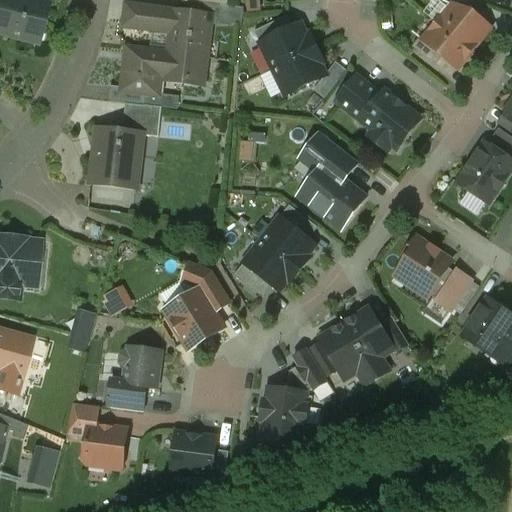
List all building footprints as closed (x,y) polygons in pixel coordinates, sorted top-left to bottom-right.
[(23,0),(0,0),(0,34),(37,44),(46,6),(23,0)] [(188,2),(182,1),(181,13),(210,16),(210,18),(218,19),(220,6),(188,2)] [(181,13),(125,6),(122,28),(170,34),(167,55),(205,59),(210,18),(210,16),(181,13)] [(470,14),(451,6),(422,41),(427,46),(457,70),(490,30),(470,14)] [(261,46),(273,71),(314,52),(301,26),(261,46)] [(419,39),(411,48),(420,55),(427,46),(422,41),(419,39)] [(167,55),(140,51),(139,63),(125,62),(122,89),(121,92),(144,95),(159,97),(161,78),(184,81),(184,85),(203,87),(207,59),(205,59),(167,55)] [(273,71),(286,97),(326,78),(314,52),(273,71)] [(356,79),(337,104),(362,123),(381,98),(356,79)] [(122,89),(109,88),(108,103),(125,105),(143,107),(144,95),(121,92),(122,89)] [(419,120),(384,93),(381,98),(362,123),(396,150),(419,120)] [(143,107),(125,105),(122,133),(142,136),(142,138),(157,139),(161,109),(143,107)] [(122,133),(96,130),(90,185),(136,191),(142,138),(142,136),(122,133)] [(511,139),(498,130),(487,146),(511,163),(511,139)] [(256,160),(254,141),(242,142),(243,161),(256,160)] [(511,163),(487,146),(484,145),(476,156),(475,156),(476,157),(470,165),(469,166),(457,184),(488,205),(511,169),(511,163)] [(367,200),(324,166),(299,198),(342,232),(367,200)] [(280,220),(262,242),(300,272),(305,266),(302,264),(315,247),(280,220)] [(429,249),(416,240),(404,258),(407,260),(398,274),(411,283),(409,286),(427,298),(447,269),(450,265),(438,257),(439,254),(429,248),(429,249)] [(40,246),(0,241),(0,283),(36,287),(40,246)] [(300,272),(262,242),(245,265),(280,292),(293,276),(296,278),(300,272)] [(229,305),(210,275),(189,266),(182,283),(196,289),(198,292),(199,291),(213,315),(229,305)] [(447,269),(429,295),(437,301),(454,274),(447,269)] [(437,301),(436,302),(451,313),(471,283),(456,272),(454,274),(437,301)] [(125,286),(104,295),(113,316),(135,306),(125,286)] [(198,292),(165,312),(190,352),(223,331),(223,330),(222,330),(213,315),(199,291),(198,292)] [(511,318),(487,301),(462,337),(490,357),(496,349),(511,324),(511,318)] [(70,348),(89,352),(97,313),(78,309),(70,348)] [(380,328),(369,311),(345,325),(344,325),(378,380),(392,372),(383,358),(393,352),(394,352),(380,328)] [(392,320),(380,328),(394,352),(393,352),(395,356),(409,347),(396,325),(392,320)] [(511,324),(496,349),(511,359),(511,324)] [(378,380),(344,325),(344,326),(320,341),(322,345),(339,372),(345,382),(356,375),(364,389),(378,380)] [(31,342),(0,333),(0,374),(1,374),(0,376),(0,391),(15,396),(20,380),(21,380),(31,342)] [(339,372),(322,345),(309,353),(326,380),(339,372)] [(161,353),(128,349),(128,352),(122,357),(121,365),(126,371),(124,384),(123,387),(147,390),(156,391),(161,353)] [(309,352),(294,361),(298,369),(312,392),(328,383),(326,380),(309,353),(309,352)] [(312,392),(298,369),(290,374),(289,387),(277,386),(276,392),(270,391),(268,404),(264,403),(262,422),(273,423),(271,440),(264,439),(264,441),(300,446),(302,425),(306,425),(308,409),(299,408),(300,397),(306,398),(306,396),(312,392)] [(147,390),(123,387),(124,384),(111,383),(108,410),(143,415),(147,390)] [(100,409),(73,406),(65,438),(87,441),(89,427),(97,428),(100,409)] [(0,416),(0,429),(4,430),(3,432),(12,434),(11,439),(22,442),(26,427),(0,416)] [(97,428),(89,427),(87,441),(85,459),(89,464),(106,466),(108,470),(120,471),(124,468),(126,456),(123,453),(126,432),(97,428)] [(216,440),(177,435),(172,469),(192,471),(191,476),(210,479),(211,479),(215,452),(216,440)] [(35,447),(34,461),(24,459),(20,485),(54,489),(59,450),(35,447)] [(229,454),(215,452),(211,479),(210,479),(209,488),(224,489),(229,454)]
